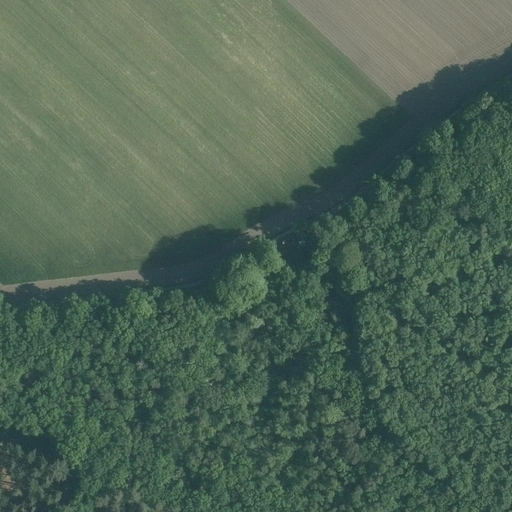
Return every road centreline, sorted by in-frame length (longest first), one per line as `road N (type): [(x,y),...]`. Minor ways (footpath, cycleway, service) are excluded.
road 1 (track): [(311,511),(232,477),(0,346)]
road 2 (track): [(0,316),(212,282),(316,222)]
